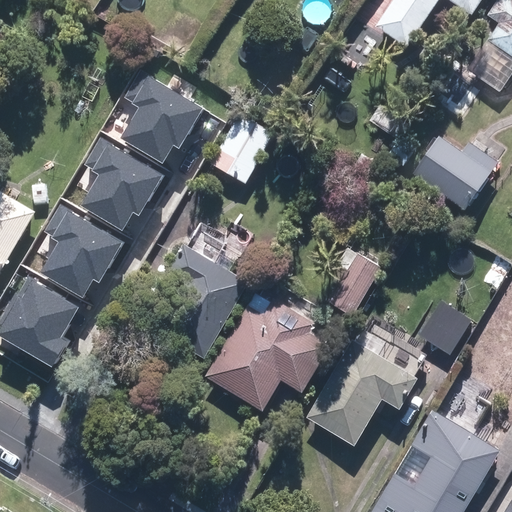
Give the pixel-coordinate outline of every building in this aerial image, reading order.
[(392,0),(374,29),(405,48),(435,0),(448,0),(468,12),(475,0),(392,0)] [(511,0),(507,0),(497,0),(485,17),(495,24),(485,39),(511,58),(511,57),(511,0)] [(119,138),(162,163),(173,144),(181,149),(204,109),(153,80),(154,78),(140,70),(124,98),(131,102),(130,104),(137,108),(119,138)] [(405,123),(381,104),(368,121),(392,140),(405,123)] [(211,164),(242,182),(269,137),(238,118),(211,164)] [(461,151),(438,135),(411,174),(465,210),(496,163),(466,143),(461,151)] [(80,206),(123,231),(134,212),(141,216),(164,176),(113,147),(114,145),(100,137),(84,165),(92,169),(91,171),(97,175),(80,206)] [(0,267),(32,214),(0,195),(0,267)] [(39,273),(82,298),(93,279),(101,283),(124,244),(73,214),(74,213),(60,205),(44,232),(51,237),(50,238),(57,242),(39,273)] [(153,330),(201,358),(246,283),(181,245),(164,272),(182,283),(153,330)] [(329,300),(351,313),(377,269),(355,256),(329,300)] [(0,337),(52,369),(69,341),(63,337),(81,306),(29,276),(18,294),(16,292),(0,318),(0,337)] [(203,378),(259,411),(278,379),(296,390),(324,345),(305,334),(309,326),(269,302),(268,303),(253,294),(203,378)] [(421,337),(445,352),(466,317),(441,303),(421,337)] [(306,418),(350,444),(378,397),(394,406),(411,378),(351,342),(306,418)] [(409,499),(431,511),(459,511),(496,450),(429,410),(413,438),(437,452),(409,499)] [(511,511),(511,502),(510,501),(503,511),(511,511)]
